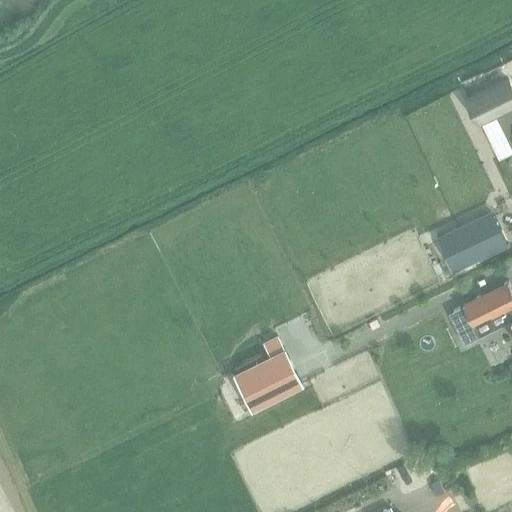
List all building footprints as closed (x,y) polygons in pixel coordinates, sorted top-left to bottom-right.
[(511,85),(508,78),(468,97),(480,121),(497,112),(511,142),(511,155),(511,158),(511,163),(511,165),(511,85)] [(455,269),(509,243),(493,210),(439,236),(455,269)] [(444,253),(431,260),(437,273),(451,266),(444,253)] [(511,286),(509,280),(463,301),(474,323),(505,308),(511,320),(510,320),(511,324),(511,286)] [(307,337),(292,345),(308,378),(324,371),(307,337)] [(271,354),(234,372),(252,408),(302,384),(285,348),(271,354)] [(310,401),(297,407),(301,416),(314,410),(323,406),(318,398),(310,401)]
